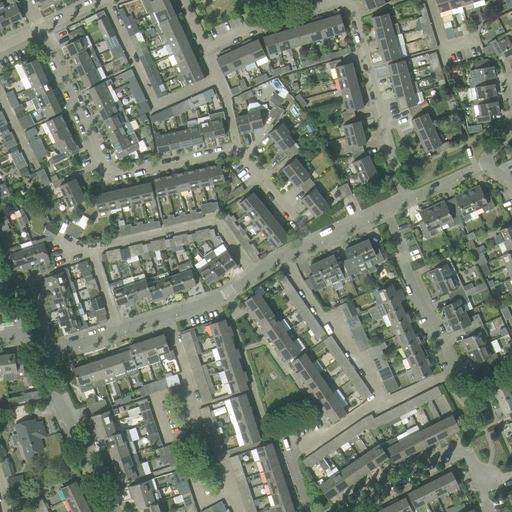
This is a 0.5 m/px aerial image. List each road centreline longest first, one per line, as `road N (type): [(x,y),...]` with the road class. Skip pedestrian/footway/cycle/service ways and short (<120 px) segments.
road 1 (residential): [(236,157),(227,151),(117,172),(105,167),(39,27)]
road 2 (residential): [(381,398),(406,395),(450,369),(451,360),(383,210)]
road 3 (residential): [(409,199),(347,0)]
road 4 (residential): [(252,275),(211,223),(89,250)]
road 5 (residential): [(327,511),(454,446),(484,478)]
road 6 (residential): [(381,398),(282,255)]
road 7 (residential): [(311,511),(296,453),(381,398)]
road 8 (residential): [(206,48),(343,0)]
road 9 (residential): [(206,453),(166,315)]
road 10 (residential): [(119,511),(57,396)]
